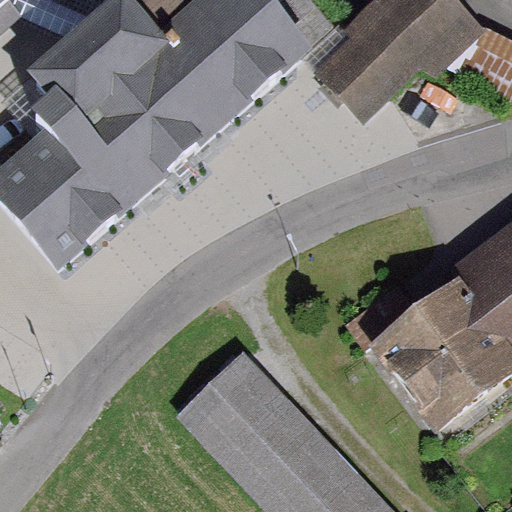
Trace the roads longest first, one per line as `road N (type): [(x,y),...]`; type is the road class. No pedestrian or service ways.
road 1 (residential): [(511,147),(227,263),(147,320),(0,470)]
road 2 (unknown): [(147,320),(30,303),(0,281)]
